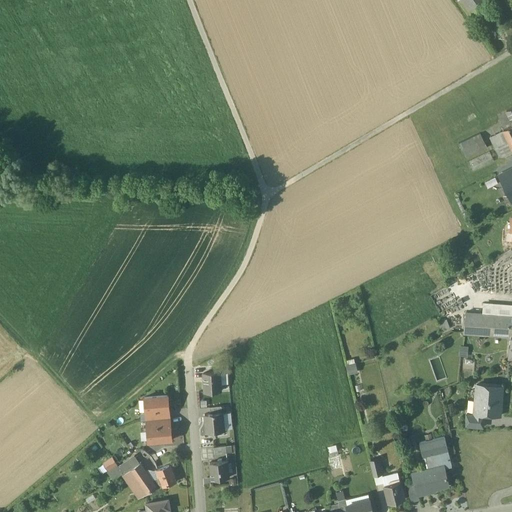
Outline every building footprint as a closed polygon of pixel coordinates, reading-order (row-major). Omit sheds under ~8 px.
[(486,7),(481,0),(458,0),(459,0),(458,0),(472,19),(486,7)] [(511,126),(502,131),(506,139),(511,136),(511,126)] [(501,158),(511,152),(511,150),(506,139),(502,131),(491,137),(501,158)] [(481,134),(460,143),(466,157),(488,148),(481,134)] [(495,162),(490,152),(469,162),(474,172),(495,162)] [(511,169),(499,176),(502,183),(511,178),(511,169)] [(511,178),(502,183),(509,197),(511,195),(511,178)] [(456,266),(447,270),(450,275),(458,270),(456,266)] [(511,306),(484,304),(483,314),(465,312),(463,332),(492,334),(492,335),(509,337),(510,328),(511,328),(511,306)] [(350,373),(358,371),(356,358),(347,360),(350,373)] [(228,364),(215,365),(215,372),(219,372),(219,373),(228,372),(228,364)] [(215,372),(204,373),(205,391),(220,390),(219,373),(219,372),(215,372)] [(502,386),(476,384),(474,413),(484,414),(500,415),(502,386)] [(167,395),(144,397),(146,413),(168,411),(169,411),(167,395)] [(168,411),(146,413),(147,419),(169,417),(168,411)] [(210,413),(205,414),(207,432),(216,431),(216,430),(223,429),(223,431),(224,431),(222,412),(210,413)] [(484,414),(474,413),(474,414),(467,414),(466,425),(483,427),(484,414)] [(169,417),(147,419),(148,426),(170,424),(169,417)] [(148,426),(147,426),(149,442),(172,440),(170,424),(148,426)] [(444,436),(419,442),(423,458),(426,457),(448,452),(444,436)] [(448,452),(426,457),(428,468),(444,465),(444,467),(451,465),(448,452)] [(139,464),(133,455),(120,465),(125,473),(139,464)] [(117,464),(112,457),(104,463),(109,470),(117,464)] [(384,473),(380,458),(369,461),(373,476),(384,473)] [(220,462),(209,463),(211,480),(221,478),(221,475),(229,474),(227,461),(220,462)] [(108,471),(113,477),(122,470),(118,464),(108,471)] [(144,471),(139,464),(130,470),(135,477),(144,471)] [(169,465),(157,470),(160,478),(163,486),(175,482),(169,465)] [(428,468),(412,473),(415,484),(417,495),(428,492),(427,489),(434,487),(434,489),(448,486),(446,478),(447,478),(444,467),(444,465),(428,468)] [(135,477),(130,470),(122,475),(138,498),(146,494),(142,487),(135,477)] [(144,471),(135,477),(142,487),(151,481),(144,471)] [(160,478),(151,481),(156,488),(157,489),(163,486),(160,478)] [(399,478),(390,481),(391,484),(384,486),(388,503),(404,499),(399,478)] [(151,481),(142,487),(146,494),(156,488),(151,481)] [(415,484),(407,486),(411,501),(418,499),(417,495),(415,484)] [(346,498),(338,500),(338,502),(340,511),(348,511),(347,504),(347,503),(346,498)] [(168,500),(146,504),(147,510),(138,511),(167,511),(167,510),(169,509),(168,500)] [(347,503),(347,504),(348,511),(372,511),(372,507),(369,508),(367,502),(360,504),(359,501),(347,503)] [(340,511),(338,502),(329,505),(331,511),(332,511),(340,511)]
